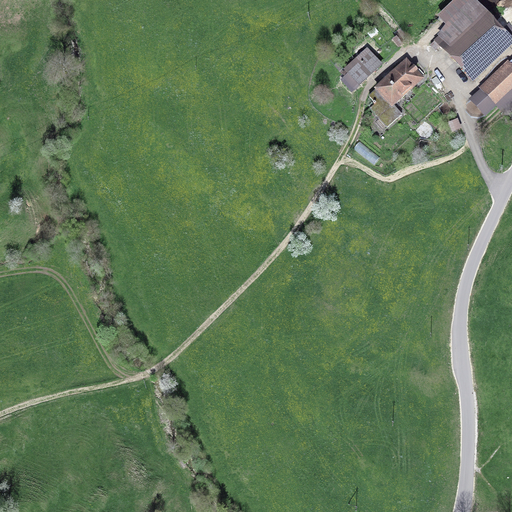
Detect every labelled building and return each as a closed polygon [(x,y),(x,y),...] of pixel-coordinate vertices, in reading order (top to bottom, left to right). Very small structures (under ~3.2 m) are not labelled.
[(439,47),(473,82),(511,44),(511,37),(510,36),(511,34),(511,27),(509,24),(504,28),(477,0),(453,0),(437,16),(446,26),(437,35),(438,36),(433,41),(434,41),(430,45),(435,51),(439,47)] [(368,34),(372,38),(379,32),(375,27),(368,34)] [(403,44),(396,36),(392,39),(399,47),(403,44)] [(352,93),(383,65),(367,47),(343,69),(345,71),(342,73),(342,74),(339,77),(341,79),(340,80),(352,93)] [(468,99),(485,116),(496,106),(507,117),(511,112),(511,57),(508,61),(508,60),(468,99)] [(393,105),(422,79),(408,62),(370,96),(377,103),(371,108),(388,127),(402,115),(393,105)] [(432,80),(438,89),(443,86),(436,76),(432,80)] [(462,128),(458,118),(448,123),(452,132),(462,128)] [(354,148),(374,165),(381,158),(361,140),(354,148)]
